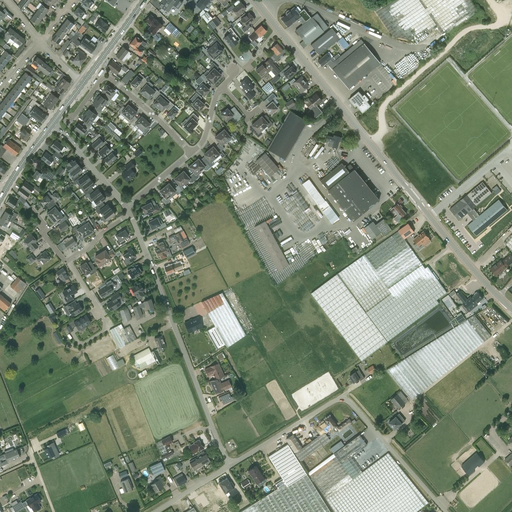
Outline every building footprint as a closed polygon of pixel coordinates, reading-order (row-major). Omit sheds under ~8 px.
[(83,3),(82,6),(87,10),(89,8),(95,0),(83,0),(82,2),(83,3)] [(176,0),(175,2),(172,0),(163,0),(159,6),(168,12),(173,5),(178,8),(182,3),(178,0),(176,0)] [(209,0),(200,0),(196,5),(198,6),(202,9),(210,0),(209,0)] [(470,0),(387,0),(375,8),(392,35),(413,40),(436,25),(443,35),(478,11),(470,0)] [(232,10),(237,16),(246,9),(241,3),(234,8),(232,5),(226,10),(228,13),(232,10)] [(42,4),(38,10),(45,14),(49,9),(42,4)] [(85,13),(87,10),(82,6),(80,8),(78,7),(74,13),(81,18),(85,13)] [(288,27),(295,21),(298,19),(303,24),(310,17),(304,9),(298,14),(294,8),(290,11),(289,11),(287,11),(286,12),(285,13),(285,15),(281,19),(288,27)] [(0,19),(2,21),(6,16),(11,19),(13,17),(8,13),(6,15),(0,10),(0,19)] [(38,10),(34,14),(41,19),(45,14),(38,10)] [(182,11),(179,16),(186,21),(190,17),(182,11)] [(241,20),(245,26),(242,29),(244,32),(250,27),(248,24),(254,19),(249,13),(241,20)] [(37,24),(41,19),(34,14),(31,19),(37,24)] [(311,17),(311,18),(295,31),(303,41),(300,44),(303,48),(307,45),(307,44),(328,27),(317,14),(312,18),(311,17)] [(157,20),(151,15),(145,21),(151,26),(148,29),(154,35),(162,25),(157,20)] [(67,19),(63,24),(70,29),(74,24),(67,19)] [(108,24),(104,21),(100,19),(95,26),(105,33),(109,27),(107,26),(108,24)] [(211,30),(218,24),(214,19),(207,24),(211,30)] [(176,28),(170,22),(165,27),(172,33),(176,28)] [(89,26),(86,23),(83,26),(83,25),(79,31),(81,33),(82,33),(86,28),(87,29),(89,26)] [(66,34),(70,29),(63,24),(59,29),(66,34)] [(251,42),(255,47),(258,44),(254,40),(256,38),(259,42),(262,39),(261,38),(262,37),(261,36),(266,32),(260,25),(254,30),(252,27),(249,31),(251,33),(248,36),(253,40),(251,42)] [(318,55),(319,55),(341,36),(333,26),(310,45),(318,55)] [(4,29),(3,30),(1,32),(0,34),(3,36),(5,34),(10,38),(15,31),(10,28),(7,31),(4,29)] [(230,33),(224,38),(231,47),(238,42),(234,38),(237,36),(231,28),(228,30),(230,33)] [(59,29),(56,34),(62,39),(66,34),(59,29)] [(76,39),(79,36),(81,33),(79,31),(78,30),(76,33),(74,35),(70,40),(76,45),(79,41),(76,39)] [(10,38),(15,41),(20,35),(15,31),(10,38)] [(210,45),(211,47),(219,55),(223,50),(219,45),(221,43),(213,33),(210,36),(215,41),(210,45)] [(58,44),(62,39),(56,34),(52,39),(58,44)] [(25,39),(20,35),(15,41),(20,45),(17,48),(19,50),(14,56),(17,58),(22,52),(20,51),(26,44),(24,42),(25,41),(24,40),(25,39)] [(85,36),(79,44),(91,53),(97,45),(85,36)] [(133,40),(133,41),(138,45),(140,43),(144,47),(146,44),(145,42),(144,43),(136,36),(135,38),(134,38),(133,39),(133,40)] [(330,59),(326,62),(348,89),(379,63),(360,39),(332,62),(330,59)] [(142,48),(138,45),(133,41),(132,41),(131,42),(131,43),(129,45),(135,49),(134,51),(139,55),(142,51),(141,50),(142,48)] [(271,49),(275,53),(270,57),(274,62),(285,52),(277,43),(271,49)] [(214,59),(219,55),(211,47),(209,49),(207,47),(205,49),(203,46),(200,49),(206,55),(209,53),(214,59)] [(124,62),(130,53),(123,47),(116,56),(124,62)] [(78,54),(76,57),(83,61),(86,56),(84,54),(78,49),(76,52),(78,54)] [(6,51),(2,56),(8,61),(12,56),(6,51)] [(326,62),(330,59),(326,54),(317,61),(321,66),(326,62)] [(0,62),(4,65),(8,61),(2,56),(0,57),(0,62)] [(33,63),(38,67),(42,61),(38,57),(33,63)] [(79,66),(83,61),(76,57),(74,60),(71,58),(69,60),(76,65),(76,64),(79,66)] [(107,67),(116,74),(121,68),(112,60),(107,67)] [(38,67),(42,71),(47,65),(42,61),(38,67)] [(270,61),(267,64),(267,65),(264,67),(262,64),(256,70),(260,75),(262,78),(269,73),(271,70),(276,75),(279,71),(275,67),(270,61)] [(208,70),(207,70),(217,80),(221,75),(216,70),(218,67),(213,63),(210,66),(210,68),(208,70)] [(31,75),(33,72),(35,70),(28,65),(24,70),(31,75)] [(52,69),(47,65),(42,71),(47,75),(52,69)] [(285,68),(279,73),(283,77),(285,75),(288,79),(296,72),(295,72),(296,71),(294,68),(293,69),(291,67),(287,71),(285,68)] [(128,81),(135,74),(130,70),(124,77),(128,81)] [(200,77),(207,83),(205,81),(208,79),(213,84),(217,80),(207,70),(204,74),(203,73),(200,77)] [(22,77),(28,82),(32,77),(26,72),(22,77)] [(139,83),(141,85),(146,80),(146,79),(139,73),(130,83),(131,84),(131,85),(132,86),(133,87),(134,87),(135,87),(139,83)] [(63,74),(57,82),(66,89),(70,83),(67,81),(69,79),(63,74)] [(273,84),(276,81),(280,78),(278,75),(274,78),(271,81),(273,84)] [(305,83),(306,82),(301,76),(296,81),(293,79),(289,82),(291,85),(293,84),(301,93),(308,87),(305,83)] [(22,77),(18,82),(24,87),(28,82),(22,77)] [(207,83),(200,77),(196,81),(200,86),(197,89),(204,96),(209,90),(204,85),(207,83)] [(255,95),(251,90),(254,86),(247,78),(241,83),(248,92),(245,94),(250,99),(255,95)] [(148,82),(146,80),(141,85),(144,87),(140,91),(142,93),(142,94),(142,95),(143,95),(143,96),(144,96),(151,88),(146,84),(148,82)] [(20,92),(24,87),(18,82),(14,87),(20,92)] [(49,92),(46,97),(55,104),(58,99),(50,92),(52,90),(47,86),(46,86),(42,82),(41,83),(39,85),(45,89),(49,92)] [(66,89),(57,82),(53,87),(48,83),(46,86),(47,86),(52,90),(54,92),(56,89),(62,94),(66,89)] [(273,87),(268,82),(262,88),(266,93),(273,87)] [(108,93),(106,95),(111,99),(113,97),(111,96),(115,91),(107,85),(103,90),(108,93)] [(14,87),(10,92),(17,97),(20,92),(14,87)] [(152,95),(155,97),(159,92),(155,88),(153,90),(151,88),(144,96),(144,97),(145,97),(146,97),(146,98),(147,98),(149,99),(152,95)] [(359,91),(349,99),(355,106),(356,105),(363,112),(371,106),(367,101),(368,99),(364,94),(363,96),(359,91)] [(13,102),(17,97),(10,92),(6,97),(13,102)] [(161,94),(159,92),(155,97),(157,99),(153,103),(155,105),(155,106),(156,106),(156,107),(157,108),(164,100),(160,96),(161,94)] [(199,111),(205,105),(199,100),(202,98),(196,92),(194,95),(197,99),(192,104),(199,111)] [(266,107),(269,111),(269,112),(270,113),(271,113),(271,114),(278,108),(272,102),(277,98),(273,93),(266,99),(270,103),(266,107)] [(305,102),(306,103),(305,103),(311,110),(308,112),(313,119),(322,112),(316,105),(322,101),(316,94),(309,99),(309,100),(308,99),(307,99),(305,101),(305,102)] [(109,102),(111,99),(106,95),(104,98),(100,95),(98,97),(97,96),(95,99),(104,105),(108,101),(109,102)] [(51,109),(55,104),(46,97),(45,96),(42,100),(43,100),(42,102),(51,109)] [(6,97),(3,102),(9,107),(13,102),(6,97)] [(40,105),(36,101),(33,99),(26,107),(31,111),(29,113),(41,122),(47,114),(45,113),(47,110),(40,105)] [(101,110),(104,105),(95,99),(93,101),(94,102),(93,104),(97,107),(95,110),(100,114),(102,111),(101,110)] [(166,107),(168,109),(172,104),(168,100),(166,101),(164,100),(157,108),(158,109),(159,109),(160,109),(162,111),(166,107)] [(291,100),(284,105),(288,110),(295,105),(291,100)] [(0,107),(5,111),(9,107),(3,102),(0,104),(0,107)] [(175,106),(172,104),(168,109),(170,111),(167,115),(167,116),(168,117),(168,118),(169,118),(171,118),(171,119),(178,112),(173,108),(175,106)] [(118,112),(124,118),(133,108),(133,107),(132,107),(131,106),(130,106),(128,105),(124,109),(122,107),(118,112)] [(229,111),(227,108),(223,112),(223,111),(221,113),(221,114),(224,118),(223,119),(225,120),(226,121),(233,115),(237,120),(241,116),(234,107),(229,111)] [(124,118),(131,124),(135,119),(133,117),(137,112),(135,111),(135,110),(134,109),(134,108),(133,108),(124,118)] [(87,110),(85,113),(94,120),(96,122),(99,117),(99,116),(100,114),(95,110),(93,112),(89,109),(87,111),(87,110)] [(285,160),(308,121),(289,110),(267,149),(285,160)] [(24,121),(27,118),(22,113),(19,117),(24,121)] [(86,122),(84,124),(90,128),(92,126),(90,124),(94,120),(85,113),(83,116),(82,118),(86,122)] [(185,129),(188,132),(188,131),(190,133),(193,129),(198,123),(196,121),(199,118),(193,113),(187,120),(189,122),(184,127),(186,128),(185,129)] [(139,128),(147,119),(146,119),(145,118),(144,118),(143,118),(142,116),(138,121),(135,119),(131,124),(133,126),(135,124),(139,128)] [(257,121),(263,128),(267,126),(269,128),(273,124),(268,118),(266,120),(262,116),(257,121)] [(150,124),(149,122),(148,122),(148,121),(148,120),(147,120),(147,119),(139,128),(138,130),(145,135),(149,131),(147,128),(150,124)] [(263,128),(257,121),(251,125),(255,130),(253,132),(258,137),(262,133),(260,131),(263,128)] [(90,128),(84,124),(83,127),(78,123),(76,126),(75,126),(75,128),(75,129),(75,131),(77,130),(86,137),(89,132),(92,134),(94,131),(90,128)] [(25,130),(23,128),(19,133),(21,135),(20,136),(25,140),(30,134),(28,132),(30,129),(28,127),(25,130)] [(224,129),(219,133),(226,141),(230,138),(233,141),(236,138),(232,133),(229,135),(224,129)] [(221,150),(221,151),(224,148),(222,145),(226,141),(219,133),(215,137),(220,143),(217,145),(221,150)] [(101,145),(104,142),(102,140),(103,138),(99,134),(94,138),(96,141),(92,144),(93,145),(93,147),(94,148),(95,148),(96,149),(101,145)] [(334,138),(327,136),(326,140),(334,142),(332,147),(338,149),(338,146),(338,144),(339,140),(340,141),(341,138),(334,136),(334,138)] [(8,139),(3,146),(7,149),(15,156),(21,148),(8,139)] [(56,151),(54,154),(59,159),(62,155),(59,153),(64,147),(56,140),(50,146),(56,151)] [(103,156),(106,154),(107,152),(112,148),(108,144),(105,141),(104,142),(101,145),(103,148),(102,149),(98,152),(99,153),(99,154),(100,155),(101,155),(102,156),(103,156)] [(213,146),(208,150),(215,158),(219,154),(222,158),(225,155),(221,151),(221,150),(218,152),(213,146)] [(112,148),(107,152),(109,155),(105,159),(105,160),(106,161),(106,162),(107,163),(108,163),(109,164),(116,157),(114,155),(116,153),(112,148)] [(143,152),(139,148),(133,153),(137,157),(143,152)] [(206,162),(210,168),(215,163),(213,160),(215,158),(208,150),(204,154),(209,160),(206,162)] [(59,159),(54,154),(51,157),(46,152),(41,159),(49,165),(54,159),(57,162),(59,159)] [(256,160),(269,176),(278,168),(265,152),(256,160)] [(198,159),(194,163),(202,172),(200,170),(203,168),(204,170),(207,170),(210,168),(206,162),(203,164),(198,159)] [(66,167),(70,172),(79,165),(75,160),(73,162),(72,160),(67,164),(68,166),(66,167)] [(121,175),(127,181),(135,174),(131,169),(135,166),(131,161),(125,166),(127,169),(121,175)] [(1,162),(0,162),(0,171),(3,174),(8,168),(1,162)] [(342,162),(320,180),(353,221),(379,199),(350,164),(346,167),(342,162)] [(191,175),(196,180),(199,177),(199,174),(202,172),(194,163),(189,166),(194,172),(191,175)] [(82,170),(79,165),(70,172),(73,176),(71,178),(73,180),(79,176),(77,174),(82,170)] [(47,175),(46,174),(40,169),(38,172),(37,171),(32,176),(37,180),(39,177),(43,179),(44,178),(47,175)] [(184,171),(179,175),(185,183),(188,181),(189,182),(192,183),(196,180),(191,175),(188,177),(184,171)] [(82,178),(80,176),(74,181),(80,188),(91,179),(87,174),(82,178)] [(176,187),(181,192),(184,190),(181,186),(185,183),(179,175),(174,179),(179,185),(176,187)] [(229,189),(223,178),(219,180),(225,191),(229,189)] [(85,195),(91,190),(90,188),(94,184),(91,179),(80,188),(85,195)] [(325,201),(309,179),(302,184),(318,205),(332,224),(339,219),(325,200),(325,201)] [(25,181),(21,187),(29,193),(34,188),(25,181)] [(473,209),(492,193),(482,182),(464,197),(450,209),(459,220),(467,214),(473,209)] [(181,192),(176,187),(174,189),(169,183),(164,187),(172,196),(176,193),(178,195),(181,192)] [(22,196),(19,199),(23,204),(26,202),(24,200),(29,193),(21,187),(17,192),(22,196)] [(172,196),(164,187),(160,191),(164,197),(162,199),(166,205),(169,202),(169,199),(172,196)] [(93,200),(102,194),(98,189),(94,191),(93,192),(91,190),(85,195),(85,196),(86,198),(87,197),(91,202),(93,200)] [(50,207),(55,203),(61,198),(56,193),(49,198),(46,195),(44,197),(43,196),(40,199),(41,200),(38,202),(39,202),(38,203),(40,206),(41,205),(43,207),(47,203),(50,207)] [(97,209),(101,206),(103,204),(101,202),(105,199),(102,194),(93,200),(97,205),(95,207),(97,209)] [(23,204),(19,199),(18,201),(14,199),(10,197),(6,203),(13,208),(14,206),(17,208),(19,205),(23,207),(24,205),(23,204)] [(394,218),(397,222),(402,217),(406,213),(401,208),(402,206),(400,204),(403,201),(400,199),(395,205),(396,205),(391,210),(394,213),(396,211),(398,214),(394,218)] [(479,216),(473,209),(467,214),(473,221),(468,226),(476,236),(507,210),(499,200),(479,216)] [(59,207),(55,203),(50,207),(49,207),(51,210),(46,213),(48,216),(47,216),(50,219),(59,212),(56,209),(59,207)] [(160,211),(158,207),(157,204),(152,206),(150,203),(142,207),(145,214),(152,211),(153,214),(160,211)] [(101,206),(97,209),(95,210),(99,214),(101,213),(103,216),(111,209),(107,204),(103,208),(101,206)] [(111,209),(103,216),(101,218),(104,222),(112,216),(113,217),(114,216),(115,214),(111,209)] [(2,217),(9,221),(12,223),(15,218),(17,215),(12,212),(10,215),(5,211),(2,217)] [(62,215),(59,212),(50,219),(52,223),(53,222),(55,224),(60,220),(62,223),(68,218),(64,214),(62,215)] [(6,227),(9,221),(2,217),(0,220),(0,223),(4,226),(2,229),(7,231),(9,228),(6,227)] [(86,223),(82,226),(89,235),(92,233),(91,232),(94,231),(90,226),(93,224),(90,220),(89,218),(84,221),(86,223)] [(160,229),(166,226),(165,222),(160,224),(157,218),(148,222),(152,229),(158,226),(160,229)] [(372,239),(381,232),(384,236),(392,229),(384,218),(376,224),(373,221),(364,228),(372,239)] [(69,227),(65,221),(58,226),(62,232),(69,227)] [(288,264),(264,221),(255,227),(277,270),(288,264)] [(375,247),(357,259),(352,263),(338,273),(311,293),(361,359),(362,361),(439,303),(436,300),(447,292),(428,266),(425,268),(405,238),(414,232),(411,227),(408,223),(398,230),(375,247)] [(89,235),(82,226),(79,228),(77,226),(73,229),(76,235),(79,233),(82,238),(85,237),(85,238),(89,235)] [(115,241),(119,247),(125,243),(123,239),(128,236),(125,230),(122,232),(121,231),(118,233),(119,234),(116,236),(118,239),(115,241)] [(416,243),(413,246),(418,251),(424,247),(422,244),(429,238),(424,232),(414,240),(416,243)] [(14,233),(11,237),(18,241),(21,238),(14,233)] [(178,243),(180,242),(183,247),(189,243),(187,239),(183,240),(179,233),(170,238),(171,241),(176,239),(178,243)] [(33,251),(38,247),(35,243),(37,241),(31,234),(24,240),(29,247),(30,247),(33,251)] [(68,238),(67,237),(63,240),(57,246),(62,251),(66,248),(67,249),(76,243),(71,236),(68,238)] [(166,245),(164,240),(156,244),(158,248),(158,249),(155,250),(158,256),(160,255),(162,258),(166,256),(165,254),(169,252),(166,245)] [(186,257),(195,252),(192,247),(183,251),(186,257)] [(135,256),(131,248),(127,250),(128,252),(123,255),(125,259),(123,261),(126,266),(132,262),(136,259),(135,256)] [(113,249),(109,251),(107,253),(105,250),(101,253),(101,252),(98,253),(99,254),(95,257),(97,260),(95,261),(99,266),(110,259),(110,258),(112,257),(116,255),(113,249)] [(40,255),(38,257),(36,259),(39,262),(41,260),(44,264),(47,261),(48,261),(50,259),(50,258),(45,251),(42,254),(41,253),(40,254),(40,255)] [(31,254),(26,258),(30,264),(35,259),(31,254)] [(491,268),(496,275),(497,274),(501,274),(501,271),(511,262),(511,257),(510,255),(502,262),(500,260),(491,268)] [(91,275),(97,271),(92,263),(88,266),(86,262),(80,266),(82,269),(81,269),(82,273),(83,272),(85,275),(89,273),(91,275)] [(172,265),(164,268),(167,274),(174,271),(183,267),(181,262),(172,265)] [(132,279),(142,273),(137,266),(128,271),(132,279)] [(69,277),(63,268),(57,272),(63,282),(69,277)] [(18,277),(10,286),(18,293),(26,284),(18,277)] [(110,279),(105,282),(107,285),(98,290),(99,292),(98,293),(100,296),(101,295),(102,297),(103,297),(104,298),(108,295),(107,294),(113,291),(111,287),(111,286),(114,284),(110,279)] [(138,299),(144,296),(142,293),(141,293),(141,292),(144,290),(143,289),(144,288),(142,285),(141,285),(140,283),(131,288),(135,295),(136,295),(138,299)] [(11,303),(1,294),(0,293),(0,290),(2,288),(0,286),(0,307),(4,311),(11,303)] [(76,291),(73,286),(63,292),(66,297),(65,298),(68,302),(73,298),(71,294),(76,291)] [(39,288),(34,291),(41,300),(45,296),(39,288)] [(474,295),(475,295),(472,298),(471,297),(467,300),(460,291),(456,294),(464,303),(463,303),(469,311),(477,305),(476,303),(480,301),(483,300),(483,299),(482,298),(483,298),(478,292),(478,293),(477,292),(476,292),(475,294),(474,295)] [(118,293),(111,297),(112,300),(107,304),(108,306),(107,307),(109,309),(110,309),(111,311),(114,309),(118,307),(120,305),(118,302),(119,301),(119,300),(121,298),(118,293)] [(206,331),(216,349),(224,344),(226,347),(245,335),(221,293),(201,302),(214,326),(206,331)] [(138,305),(133,307),(137,318),(142,316),(140,308),(145,306),(146,309),(153,307),(151,299),(143,301),(144,302),(138,305)] [(76,304),(74,301),(67,305),(69,309),(68,309),(69,309),(68,310),(70,314),(71,313),(73,316),(83,310),(78,303),(76,304)] [(131,319),(127,308),(119,311),(123,322),(131,319)] [(466,356),(487,339),(491,336),(484,327),(480,322),(474,314),(464,321),(452,329),(429,343),(404,359),(387,370),(401,387),(411,400),(425,389),(438,378),(466,356)] [(465,320),(462,314),(456,318),(459,324),(465,320)] [(86,315),(74,322),(73,321),(69,324),(70,325),(66,327),(69,332),(73,330),(72,329),(76,326),(79,330),(80,329),(81,331),(82,331),(84,329),(85,328),(84,327),(91,323),(86,315)] [(198,317),(184,323),(188,332),(202,327),(198,317)] [(119,349),(136,339),(129,326),(124,329),(121,324),(109,330),(119,349)] [(161,336),(154,339),(158,349),(165,346),(161,336)] [(155,361),(157,365),(162,363),(160,359),(155,350),(151,352),(148,348),(133,355),(139,366),(140,369),(155,361)] [(213,373),(215,379),(218,378),(224,376),(218,363),(210,366),(210,367),(205,369),(208,376),(213,373)] [(376,371),(373,366),(368,369),(371,374),(376,371)] [(359,370),(349,376),(354,383),(360,379),(361,380),(364,378),(359,370)] [(221,384),(218,378),(215,379),(210,381),(215,394),(224,390),(223,390),(231,386),(228,380),(221,384)] [(401,391),(391,399),(399,409),(408,400),(401,391)] [(231,396),(229,393),(218,397),(220,401),(222,400),(224,404),(236,399),(235,395),(231,396)] [(399,414),(389,423),(395,430),(405,421),(399,414)] [(340,433),(352,424),(349,419),(338,428),(330,416),(325,420),(326,420),(317,427),(322,434),(322,435),(325,433),(331,428),(332,429),(334,431),(337,431),(338,430),(340,433)] [(57,433),(59,438),(67,434),(64,429),(57,433)] [(322,435),(322,434),(295,453),(301,462),(330,440),(325,433),(322,435)] [(334,511),(415,511),(428,503),(388,453),(362,472),(351,457),(367,445),(359,434),(345,445),(334,453),(308,472),(334,511)] [(294,452),(301,447),(293,435),(286,439),(294,452)] [(162,441),(165,447),(173,442),(170,437),(162,441)] [(194,443),(189,446),(193,453),(198,450),(199,451),(204,448),(199,439),(194,442),(194,443)] [(62,452),(57,440),(50,443),(51,446),(47,447),(51,455),(55,453),(56,457),(57,456),(56,455),(62,452)] [(331,511),(288,443),(268,455),(282,477),(274,482),(278,488),(240,511),(196,511),(194,507),(185,511),(331,511)] [(0,455),(0,459),(0,460),(3,459),(6,457),(8,462),(20,457),(17,449),(14,450),(13,448),(4,451),(5,453),(5,454),(0,455)] [(205,452),(197,457),(202,465),(210,461),(205,452)] [(470,475),(475,470),(474,469),(478,465),(479,466),(484,462),(476,453),(462,466),(462,467),(470,475)] [(194,470),(202,465),(197,457),(189,462),(194,470)] [(160,461),(150,467),(154,475),(165,470),(160,461)] [(257,465),(248,471),(256,483),(265,478),(257,465)] [(177,487),(186,481),(183,475),(182,476),(180,474),(172,479),(177,487)] [(163,480),(160,476),(155,479),(157,481),(150,485),(152,489),(153,488),(155,492),(163,487),(160,482),(163,480)] [(227,478),(219,483),(225,493),(234,487),(231,482),(230,483),(227,478)] [(128,479),(120,482),(124,492),(132,489),(128,479)] [(251,484),(247,479),(241,484),(244,488),(251,484)] [(41,501),(37,494),(22,503),(21,501),(15,505),(12,507),(15,511),(18,510),(24,507),(24,508),(27,506),(29,505),(30,508),(31,507),(34,511),(40,508),(37,503),(38,502),(41,501)] [(203,494),(194,499),(198,504),(201,502),(204,507),(209,504),(203,494)] [(237,511),(243,508),(240,502),(229,509),(230,511),(237,511)]
